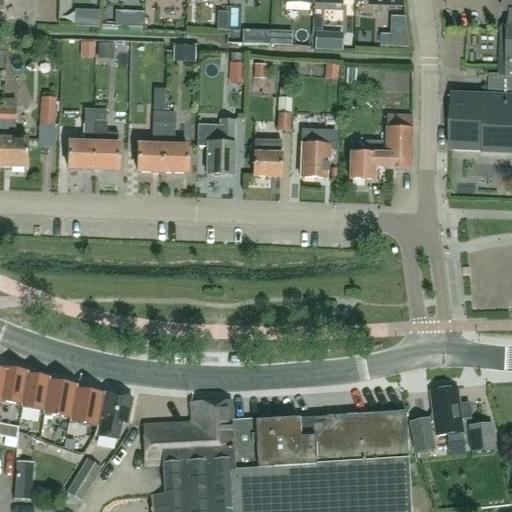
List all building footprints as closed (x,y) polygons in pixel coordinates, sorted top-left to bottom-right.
[(511,0),(502,0),(502,11),(509,12),(509,10),(511,10),(511,0)] [(403,37),(412,37),(411,9),(388,10),(389,24),(403,23),(403,37)] [(511,10),(509,10),(509,12),(508,24),(503,24),(500,27),(498,72),(506,72),(506,78),(511,77),(511,10)] [(240,44),(269,45),(269,31),(241,30),(240,44)] [(244,64),(230,63),(229,63),(228,84),(243,85),(244,64)] [(326,65),(324,79),(337,81),(339,67),(326,65)] [(452,94),(449,151),(484,152),(484,148),(500,149),(500,150),(511,150),(511,77),(506,78),(506,72),(498,72),(498,76),(491,83),(490,95),(452,94)] [(152,129),(162,129),(163,114),(163,97),(153,97),(152,129)] [(279,97),(278,115),(290,116),(291,97),(279,97)] [(54,127),(55,100),(40,100),(39,126),(54,127)] [(25,169),(26,140),(15,140),(17,102),(3,101),(3,112),(0,168),(25,169)] [(94,123),(94,111),(94,110),(84,110),(83,123),(94,124),(94,123)] [(173,146),(173,114),(163,114),(162,129),(162,146),(161,173),(186,174),(186,146),(173,146)] [(290,116),(278,115),(277,115),(276,134),(290,134),(290,116)] [(386,116),(385,142),(365,141),(364,154),(349,153),(348,180),(373,181),(374,168),(384,169),(384,170),(409,171),(411,117),(386,116)] [(206,175),(233,176),(233,121),(219,120),(219,126),(197,126),(196,147),(206,147),(206,175)] [(67,171),(92,171),(93,144),(94,124),(83,123),(82,143),(68,143),(67,171)] [(334,150),(335,131),(301,130),(301,146),(299,178),(325,179),(326,161),(329,161),(329,150),(334,150)] [(281,141),(254,140),(253,155),(252,177),(280,178),(281,141)] [(93,144),(92,171),(117,172),(117,144),(93,144)] [(162,146),(151,145),(137,145),(137,173),(161,173),(162,146)] [(468,263),(460,263),(461,273),(469,273),(468,263)] [(2,370),(0,381),(0,402),(19,406),(22,407),(27,375),(27,373),(2,368),(2,370)] [(19,406),(19,408),(41,412),(44,413),(49,382),(49,381),(49,379),(27,375),(22,407),(19,406)] [(41,412),(41,415),(68,419),(71,420),(76,390),(76,386),(49,382),(44,413),(41,412)] [(462,404),(459,405),(457,389),(429,393),(435,437),(462,433),(460,420),(464,420),(462,404)] [(68,419),(68,423),(98,428),(104,394),(103,394),(76,390),(71,420),(68,419)] [(98,428),(94,437),(117,441),(121,423),(126,424),(131,399),(104,394),(98,428)] [(151,511),(409,511),(404,413),(231,423),(230,402),(190,403),(191,424),(142,426),(144,466),(161,465),(162,495),(151,495),(151,511)] [(412,455),(415,454),(416,462),(435,460),(434,451),(435,451),(429,420),(406,423),(412,455)] [(468,426),(470,454),(494,452),(492,424),(468,426)] [(5,427),(2,439),(15,442),(16,429),(5,427)] [(67,489),(65,493),(81,501),(83,497),(100,468),(84,458),(67,489)] [(13,500),(30,501),(32,463),(16,462),(13,500)]
